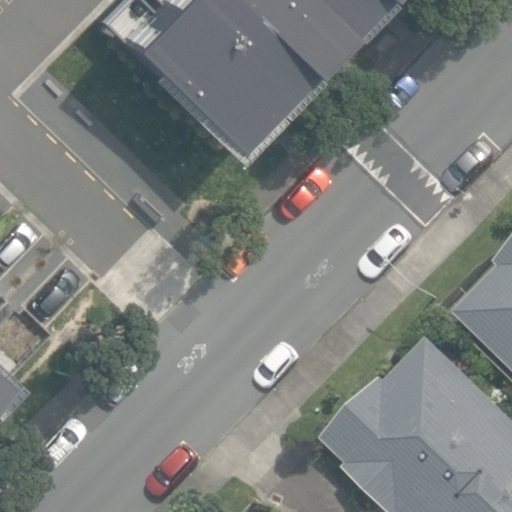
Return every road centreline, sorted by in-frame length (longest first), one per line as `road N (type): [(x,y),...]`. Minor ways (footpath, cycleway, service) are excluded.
road 1 (residential): [(220,344),(511,50)]
road 2 (residential): [(0,132),(220,344)]
road 3 (residential): [(58,511),(220,344)]
